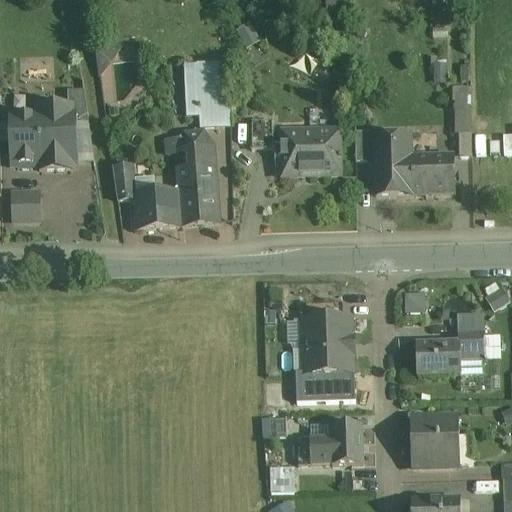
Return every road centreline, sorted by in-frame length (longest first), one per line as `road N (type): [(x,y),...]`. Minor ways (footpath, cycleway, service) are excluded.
road 1 (tertiary): [(0,271),(380,259)]
road 2 (residential): [(380,259),(387,511)]
road 3 (tertiary): [(380,259),(511,256)]
